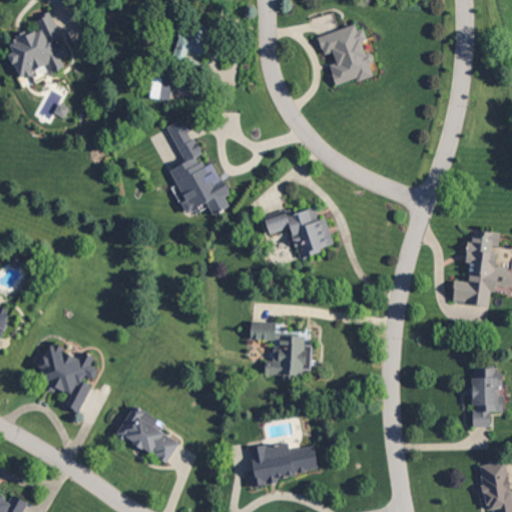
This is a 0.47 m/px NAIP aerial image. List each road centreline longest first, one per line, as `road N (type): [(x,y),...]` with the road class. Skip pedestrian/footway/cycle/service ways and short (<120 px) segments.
road 1 (residential): [(426,206),(359,179),(303,133),(273,78),(264,0),(56,460),(133,511)]
road 2 (residential): [(463,0),(455,117),(404,272),(391,351),(404,511)]
